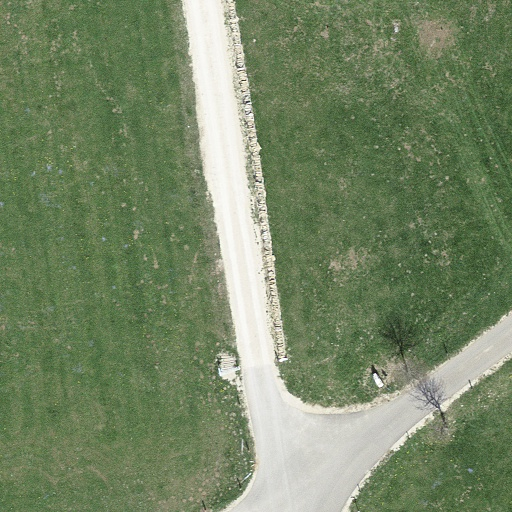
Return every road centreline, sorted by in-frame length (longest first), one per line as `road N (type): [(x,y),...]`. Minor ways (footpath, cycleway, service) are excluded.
road 1 (track): [(286,511),(204,0)]
road 2 (track): [(511,330),(382,427),(294,511)]
